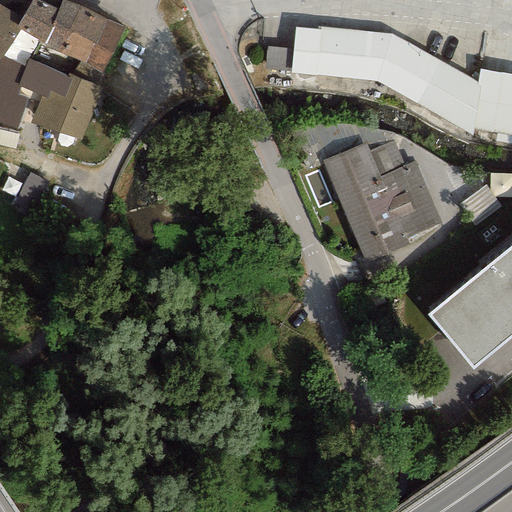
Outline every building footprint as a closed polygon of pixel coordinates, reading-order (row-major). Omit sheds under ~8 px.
[(43,44),(57,9),(38,0),(31,0),(22,17),(16,27),(20,30),(43,44)] [(123,27),(63,0),(61,0),(57,9),(43,44),(42,45),(101,72),(123,27)] [(22,17),(0,4),(0,58),(3,57),(20,30),(16,27),(22,17)] [(321,30),(295,28),(293,49),(291,71),(291,74),(376,81),(473,135),(474,129),(511,135),(511,74),(478,68),(476,83),(390,34),(321,27),(321,30)] [(291,71),(293,49),(266,47),(265,69),(291,71)] [(24,67),(3,57),(0,58),(0,124),(15,130),(27,99),(38,103),(40,97),(46,99),(49,91),(64,97),(72,77),(67,75),(28,59),(24,67)] [(68,74),(67,75),(72,77),(64,97),(49,91),(46,99),(40,97),(38,103),(30,122),(80,141),(102,87),(68,74)] [(364,143),(321,161),(365,263),(408,244),(406,239),(441,223),(414,162),(404,166),(393,141),(368,152),(364,143)] [(30,168),(16,197),(33,205),(47,176),(30,168)] [(511,247),(429,316),(472,368),(511,335),(511,247)]
